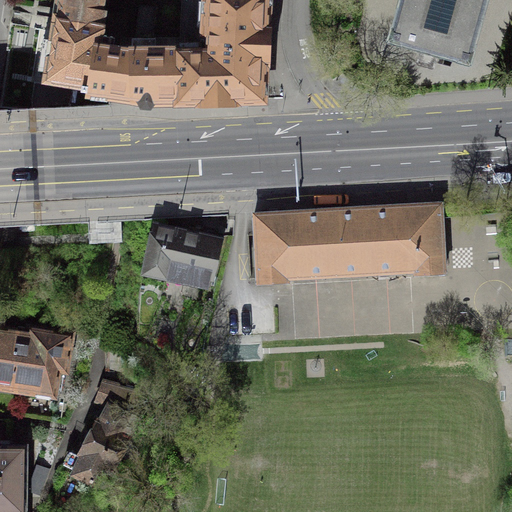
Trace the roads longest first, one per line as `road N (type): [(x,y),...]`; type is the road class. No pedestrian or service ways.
road 1 (primary): [(365,147),(0,168)]
road 2 (residential): [(365,147),(306,74),(296,0)]
road 3 (primary): [(365,147),(511,137)]
